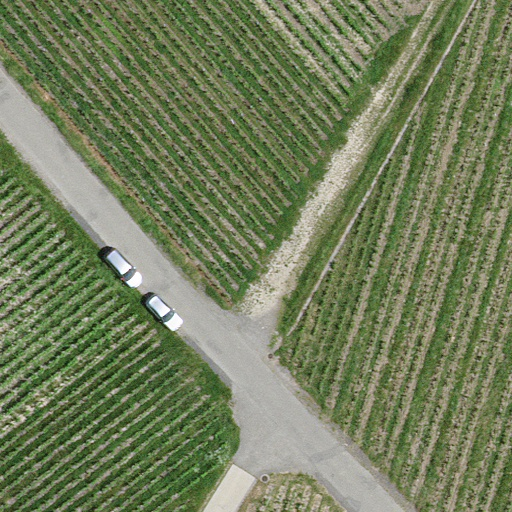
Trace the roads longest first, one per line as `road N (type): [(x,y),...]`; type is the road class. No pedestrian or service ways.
road 1 (unclassified): [(0,91),(380,511)]
road 2 (track): [(244,363),(448,0)]
road 3 (track): [(219,511),(283,407)]
